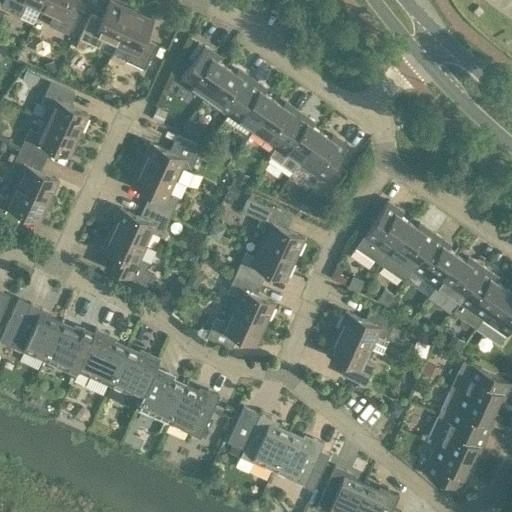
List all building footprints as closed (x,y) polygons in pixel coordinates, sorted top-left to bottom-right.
[(38,8),(42,0),(2,0),(1,2),(21,12),(26,3),(38,8)] [(42,0),(38,8),(51,14),(47,23),(67,33),(78,7),(68,2),(68,0),(42,0)] [(115,43),(131,8),(112,0),(108,0),(101,17),(89,12),(78,37),(98,47),(102,38),(115,43)] [(131,8),(115,43),(128,49),(124,58),(143,68),(155,42),(144,37),(153,18),(131,8)] [(82,49),(86,41),(78,37),(74,45),(82,49)] [(203,96),(225,65),(212,56),(214,52),(203,44),(179,80),(203,96)] [(46,71),(53,68),(50,59),(42,61),(46,71)] [(225,65),(203,96),(227,113),(251,77),(240,70),(238,74),(225,65)] [(33,83),(37,74),(25,69),(22,78),(33,83)] [(251,77),(227,113),(250,129),(272,97),(259,88),(262,85),(251,77)] [(43,118),(78,134),(88,113),(69,104),(75,93),(49,81),(40,101),(49,105),(43,118)] [(272,97),(250,129),(274,145),(298,110),(288,102),(285,106),(272,97)] [(292,170),(298,162),(319,130),(306,121),(309,117),(298,110),(274,145),(268,154),(292,170)] [(68,156),(78,134),(43,118),(37,131),(28,127),(19,147),(45,158),(50,147),(68,156)] [(182,129),(188,133),(192,126),(186,122),(182,129)] [(319,130),(298,162),(322,179),(346,143),(335,135),(332,139),(319,130)] [(149,141),(139,163),(174,178),(180,166),(189,170),(201,145),(176,133),(168,150),(149,141)] [(214,149),(220,159),(230,152),(223,143),(214,149)] [(39,169),(45,158),(19,147),(10,167),(19,171),(13,184),(48,200),(58,178),(39,169)] [(202,153),(204,157),(214,162),(215,158),(210,149),(205,147),(202,153)] [(174,178),(139,163),(130,184),(148,193),(143,204),(168,215),(177,195),(168,191),(174,178)] [(235,170),(231,180),(240,184),(244,173),(235,170)] [(237,186),(227,182),(223,192),(232,196),(237,186)] [(38,221),(48,200),(13,184),(7,196),(0,193),(0,217),(14,224),(19,212),(38,221)] [(313,208),(320,197),(311,190),(303,202),(313,208)] [(259,242),(294,258),(303,236),(285,228),(290,216),(246,196),(240,209),(259,218),(255,224),(265,229),(259,242)] [(356,243),(381,259),(408,220),(395,211),(397,207),(386,199),(356,243)] [(119,206),(110,228),(144,244),(150,231),(159,235),(168,215),(143,204),(138,215),(119,206)] [(420,229),(408,220),(381,259),(404,276),(410,268),(434,232),(423,225),(420,229)] [(211,222),(206,234),(217,239),(222,227),(211,222)] [(144,244),(110,228),(100,249),(114,256),(109,267),(113,269),(138,281),(146,284),(151,272),(144,269),(147,261),(138,257),(144,244)] [(434,232),(410,268),(433,284),(455,253),(442,244),(445,240),(434,232)] [(244,250),(235,270),(260,282),(265,270),(284,279),(294,258),(259,242),(253,255),(244,250)] [(183,256),(185,260),(188,261),(192,260),(193,256),(192,253),(188,251),(185,253),(183,256)] [(457,300),(482,265),(471,257),(468,261),(455,253),(433,284),(457,300)] [(343,282),(346,276),(338,273),(342,264),(337,262),(330,276),(343,282)] [(482,265),(457,300),(481,317),(503,285),(490,276),(492,272),(482,265)] [(255,293),(260,282),(235,270),(226,290),(235,294),(229,307),(264,323),(274,301),(255,293)] [(351,273),(346,285),(358,290),(363,278),(351,273)] [(511,291),(503,285),(481,317),(505,334),(511,324),(511,291)] [(392,293),(383,287),(375,298),(385,303),(392,293)] [(182,301),(189,304),(195,301),(197,294),(190,291),(184,294),(182,301)] [(29,302),(29,303),(17,297),(0,333),(0,339),(10,344),(9,345),(21,350),(22,349),(42,358),(60,321),(39,312),(41,307),(29,302)] [(254,345),(264,323),(229,307),(223,320),(214,316),(205,336),(230,347),(235,336),(254,345)] [(345,310),(335,331),(370,347),(381,352),(386,339),(385,338),(394,318),(369,307),(364,318),(345,310)] [(80,330),(60,321),(42,358),(63,367),(62,369),(74,374),(76,370),(75,370),(93,331),(82,326),(80,330)] [(424,329),(433,336),(439,327),(430,321),(424,329)] [(88,373),(108,382),(125,345),(105,336),(107,332),(95,326),(93,331),(75,370),(76,370),(87,375),(88,373)] [(370,347),(335,331),(325,353),(344,361),(339,372),(364,384),(373,364),(364,360),(370,347)] [(447,343),(457,349),(464,338),(454,332),(447,343)] [(145,355),(125,345),(108,382),(128,392),(127,393),(138,398),(139,399),(154,364),(155,365),(159,356),(147,350),(145,355)] [(449,386),(458,390),(493,406),(500,392),(504,394),(510,381),(461,359),(449,386)] [(511,361),(506,359),(501,370),(511,374),(511,361)] [(421,370),(435,377),(440,368),(425,361),(421,370)] [(147,411),(167,420),(184,383),(164,374),(166,370),(155,365),(154,364),(139,399),(138,398),(134,407),(146,413),(147,411)] [(204,392),(184,383),(167,420),(187,430),(187,431),(199,437),(218,394),(206,388),(204,392)] [(486,420),(493,406),(458,390),(449,386),(437,412),(485,434),(491,422),(486,420)] [(402,407),(396,403),(388,405),(384,411),(395,418),(402,407)] [(271,468),(289,431),(268,422),(270,417),(258,412),(242,404),(226,440),(242,447),(238,455),(250,460),(251,459),(271,468)] [(480,446),(485,434),(437,412),(425,438),(434,443),(469,459),(475,444),(480,446)] [(289,431),(271,468),(292,477),(291,479),(303,484),(323,441),(311,436),(309,440),(289,431)] [(238,455),(242,447),(231,442),(227,450),(238,455)] [(462,473),(469,459),(434,443),(422,469),(461,487),(467,475),(462,473)] [(329,511),(350,511),(364,483),(343,474),(345,469),(333,464),(314,507),(324,511),(325,511),(326,511),(329,511)] [(364,483),(350,511),(389,511),(398,493),(386,488),(384,492),(364,483)] [(300,491),(297,496),(299,501),(304,504),(308,494),(300,491)]
